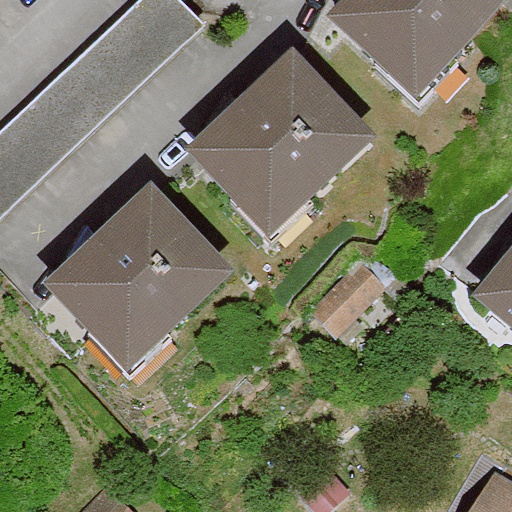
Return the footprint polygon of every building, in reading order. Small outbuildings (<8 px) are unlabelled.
[(0,228),(214,28),(188,0),(144,0),(0,135),(0,228)] [(511,18),(511,8),(503,0),(348,0),(327,24),(420,111),(511,18)] [(372,149),(289,63),(181,167),(269,256),(372,149)] [(240,292),(154,198),(45,297),(127,388),(240,292)] [(344,339),(392,286),(361,259),(314,312),(344,339)] [(511,275),(480,314),(511,340),(511,275)] [(511,511),(511,491),(496,483),(478,511),(511,511)] [(129,511),(111,494),(91,511),(129,511)]
